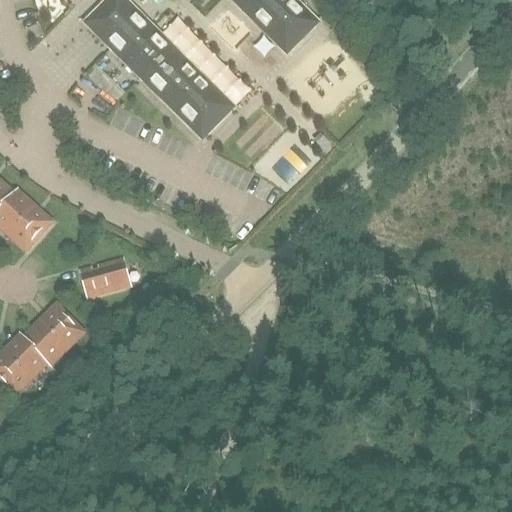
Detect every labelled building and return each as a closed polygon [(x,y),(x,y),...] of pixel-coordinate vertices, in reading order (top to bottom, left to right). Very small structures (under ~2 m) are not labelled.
[(204,137),(231,109),(119,0),(113,0),(89,24),(204,137)] [(236,0),(288,51),(314,25),(295,5),(300,0),(236,0)] [(245,64),(262,46),(241,26),(224,44),(245,64)] [(119,100),(126,93),(114,82),(107,89),(119,100)] [(308,165),(322,186),(335,178),(320,157),(308,165)] [(302,173),(292,180),(307,201),(317,194),(302,173)] [(0,212),(15,196),(0,183),(0,212)] [(18,193),(15,196),(0,212),(0,228),(26,252),(51,223),(18,193)] [(89,299),(130,287),(123,260),(81,272),(89,299)] [(21,337),(48,364),(49,364),(51,367),(83,335),(57,308),(25,340),(22,337),(21,337)] [(0,378),(16,396),(48,364),(21,337),(0,358),(0,378)]
